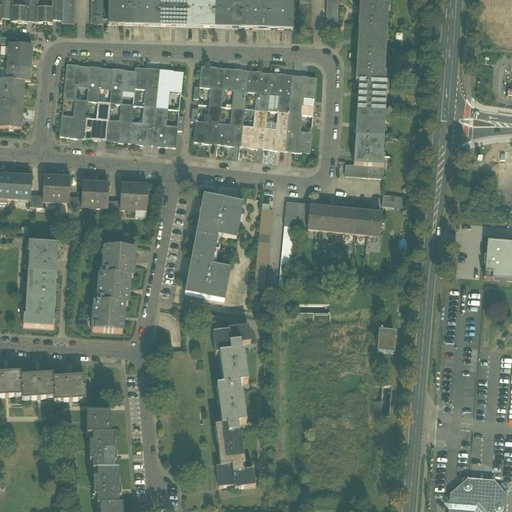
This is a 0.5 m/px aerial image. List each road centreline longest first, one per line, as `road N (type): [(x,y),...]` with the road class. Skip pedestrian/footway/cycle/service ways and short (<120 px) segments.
road 1 (residential): [(44,160),(54,50),(324,57),(334,64),(327,186)]
road 2 (secondary): [(443,122),(408,511)]
road 3 (residential): [(141,354),(180,171)]
road 4 (residential): [(179,504),(151,481),(141,354)]
road 5 (residential): [(180,171),(327,186)]
road 6 (residential): [(0,345),(141,354)]
road 7 (residential): [(44,160),(180,171)]
road 8 (secondary): [(452,0),(443,122)]
